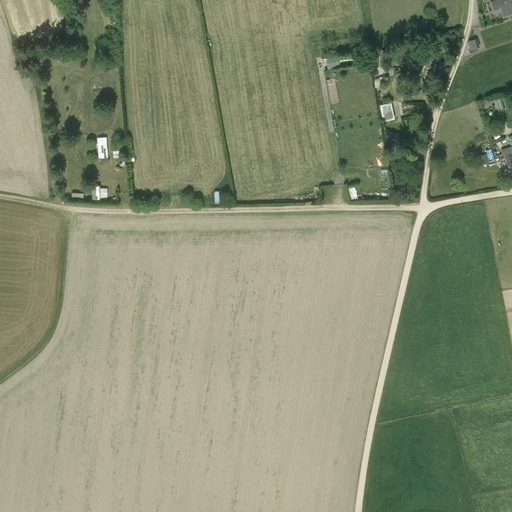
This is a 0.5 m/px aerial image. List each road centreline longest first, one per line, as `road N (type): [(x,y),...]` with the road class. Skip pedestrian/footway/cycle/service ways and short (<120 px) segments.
road 1 (track): [(0,197),(68,209),(421,207)]
road 2 (track): [(359,511),(421,207)]
road 3 (track): [(421,207),(436,115),(464,51),(471,0)]
road 4 (track): [(68,209),(51,333),(0,380)]
